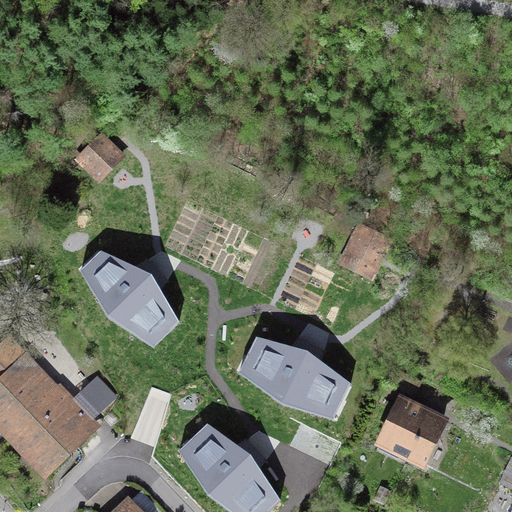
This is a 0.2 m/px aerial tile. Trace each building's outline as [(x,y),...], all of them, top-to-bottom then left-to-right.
[(101,179),(121,158),(100,137),(79,158),(101,179)] [(370,278),(389,239),(362,226),(343,265),(370,278)] [(100,269),(86,281),(107,317),(147,343),(161,329),(160,328),(174,314),(151,277),(110,257),(99,268),(100,269)] [(28,356),(10,337),(0,346),(0,426),(12,440),(21,434),(53,468),(73,449),(94,430),(26,358),(28,356)] [(308,353),(266,341),(256,361),(258,362),(249,380),(282,404),(326,418),(336,398),(334,397),(343,379),(308,353)] [(114,397),(97,379),(80,396),(96,414),(114,397)] [(400,404),(381,444),(423,464),(442,424),(422,415),(400,404)] [(201,448),(186,462),(209,496),(230,511),(257,511),(262,508),(260,507),(275,492),(251,456),(216,431),(200,446),(201,448)] [(511,459),(501,483),(511,488),(511,459)] [(137,511),(128,502),(118,511),(137,511)]
